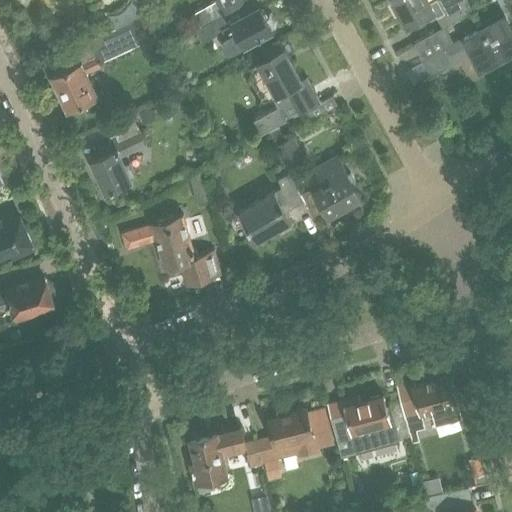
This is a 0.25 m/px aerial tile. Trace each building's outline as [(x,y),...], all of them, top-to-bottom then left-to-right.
[(129,0),(133,7),(109,19),(113,29),(135,19),(151,12),(145,0),(129,0)] [(212,0),(222,17),(224,16),(242,6),(239,0),(212,0)] [(434,0),(429,3),(427,0),(389,0),(405,28),(434,12),(442,27),(472,11),(465,0),(434,0)] [(260,8),(229,24),(224,16),(222,17),(196,31),(201,41),(215,34),(226,54),(272,29),(260,8)] [(475,25),(477,28),(451,42),(442,27),(414,42),(431,73),(453,61),(449,53),(466,43),(480,68),(511,51),(511,29),(502,11),(475,25)] [(61,72),(52,76),(67,110),(82,103),(87,114),(109,104),(102,90),(95,93),(86,72),(101,66),(99,62),(109,53),(133,42),(138,44),(145,41),(143,37),(135,19),(113,29),(89,40),(96,56),(81,63),(81,62),(73,66),(71,67),(70,65),(60,69),(61,72)] [(79,32),(64,39),(68,49),(84,43),(79,32)] [(312,107),(306,94),(311,91),(312,88),(307,80),(304,79),(301,81),(279,41),(261,50),(266,59),(257,64),(280,104),(252,119),(261,135),(303,111),(312,107)] [(328,98),(312,107),(303,111),(308,119),(332,106),(328,98)] [(150,107),(139,111),(144,123),(155,118),(153,114),(151,109),(150,107)] [(106,125),(114,144),(96,151),(98,157),(90,160),(104,192),(129,181),(128,179),(136,176),(130,162),(122,166),(117,154),(127,149),(140,144),(146,142),(132,113),(106,125)] [(294,134),(274,144),(286,166),(305,155),(294,134)] [(301,192),(305,199),(313,214),(324,208),(329,215),(361,197),(353,183),(355,181),(351,173),(347,173),(337,155),(316,167),(325,183),(314,189),(312,186),(301,192)] [(202,169),(190,177),(193,188),(206,184),(202,169)] [(305,199),(301,192),(289,172),(278,178),(281,187),(239,210),(255,240),(292,220),(287,209),(305,199)] [(166,268),(182,263),(187,284),(222,274),(216,252),(195,257),(183,213),(153,221),(154,223),(123,232),(127,247),(157,238),(166,268)] [(13,256),(33,247),(20,217),(6,223),(3,217),(0,218),(0,256),(11,252),(13,256)] [(0,304),(11,302),(16,320),(35,314),(34,312),(53,306),(44,277),(33,280),(33,279),(13,285),(13,286),(0,290),(0,292),(0,291),(0,304)] [(422,412),(428,410),(431,421),(459,414),(456,403),(449,375),(415,384),(414,379),(396,384),(408,431),(409,432),(411,442),(418,440),(415,429),(425,427),(422,412)] [(353,402),(352,396),(328,403),(342,456),(351,454),(350,450),(357,448),(357,451),(397,440),(388,404),(385,404),(382,394),(353,402)] [(271,435),(255,439),(260,460),(297,451),(298,454),(318,449),(317,446),(332,442),(323,406),(307,411),(305,406),(267,416),(271,435)] [(260,460),(255,439),(246,441),(242,425),(218,431),(218,430),(190,437),(196,460),(191,461),(196,481),(214,477),(216,481),(217,484),(219,486),(221,487),(224,486),(227,484),(229,482),(229,479),(229,477),(224,456),(246,450),(249,463),(260,460)] [(481,456),(469,459),(473,477),(485,474),(481,456)] [(468,500),(465,486),(423,495),(426,509),(433,507),(434,511),(477,511),(477,509),(474,509),(472,499),(468,500)] [(272,511),(268,493),(251,497),(254,511),(272,511)]
